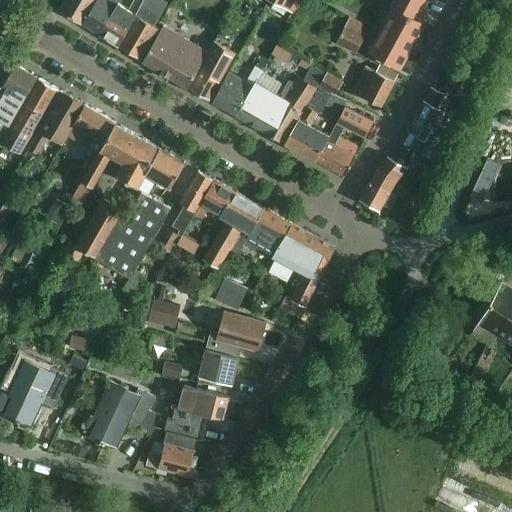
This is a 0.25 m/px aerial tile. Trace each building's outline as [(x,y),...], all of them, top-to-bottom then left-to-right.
[(81,23),(94,0),(63,0),(58,9),(81,23)] [(99,34),(117,3),(118,0),(113,0),(94,0),(81,23),(99,34)] [(135,14),(142,1),(139,0),(134,0),(129,11),(117,3),(99,34),(117,46),(136,15),(135,14)] [(159,17),(146,9),(150,0),(142,0),(142,1),(135,14),(136,15),(117,46),(138,59),(156,28),(154,27),(159,17)] [(270,0),(291,11),(296,0),(270,0)] [(423,26),(412,20),(422,0),(393,0),(381,23),(385,25),(370,53),(400,69),(423,26)] [(362,25),(349,18),(336,43),(355,54),(367,31),(361,27),(362,25)] [(204,26),(197,39),(210,47),(217,34),(204,26)] [(142,61),(164,74),(186,88),(207,53),(162,27),(142,61)] [(214,41),(188,88),(209,100),(235,53),(214,41)] [(301,60),(298,65),(308,71),(311,66),(301,60)] [(0,139),(6,129),(37,77),(15,64),(0,89),(0,120),(1,121),(0,122),(0,139)] [(235,116),(254,83),(263,67),(259,65),(258,68),(255,66),(246,82),(228,72),(212,102),(235,116)] [(379,74),(372,71),(365,67),(352,93),(380,107),(397,75),(382,67),(379,74)] [(315,84),(320,75),(310,69),(305,79),(315,84)] [(319,86),(335,95),(342,83),(326,75),(319,86)] [(283,144),(308,102),(316,87),(296,76),(292,83),(288,81),(280,94),(281,95),(280,97),(266,89),(266,90),(254,83),(235,116),(283,144)] [(62,92),(57,89),(38,78),(8,130),(6,129),(0,139),(0,142),(19,154),(49,103),(54,106),(62,92)] [(436,109),(444,95),(432,87),(398,143),(416,153),(432,129),(429,128),(439,111),(436,109)] [(317,112),(319,114),(324,105),(339,113),(346,102),(331,94),(330,95),(318,88),(309,103),(308,102),(283,144),(315,160),(326,140),(328,137),(309,126),(317,112)] [(59,147),(66,135),(84,105),(62,92),(54,106),(29,149),(37,154),(43,142),(41,141),(45,134),(57,141),(55,145),(59,147)] [(104,142),(114,123),(84,105),(66,135),(98,153),(104,142)] [(344,106),(336,122),(345,127),(365,137),(373,120),(344,106)] [(326,140),(315,160),(344,176),(359,147),(340,137),(345,127),(336,122),(328,137),(326,140)] [(120,161),(135,135),(114,123),(104,142),(98,153),(71,198),(81,204),(110,155),(120,161)] [(145,173),(159,148),(135,135),(120,161),(122,163),(116,174),(137,187),(145,173)] [(427,143),(422,153),(431,158),(436,148),(427,143)] [(159,148),(145,173),(170,188),(184,163),(159,148)] [(396,181),(406,168),(387,156),(376,170),(371,179),(390,191),(396,181)] [(414,156),(408,163),(414,168),(420,161),(414,156)] [(486,161),(479,176),(490,182),(497,167),(486,161)] [(200,203),(214,180),(198,171),(179,202),(184,205),(172,226),(179,230),(177,234),(182,237),(183,235),(196,211),(201,204),(200,203)] [(377,215),(390,191),(371,179),(356,203),(377,215)] [(220,216),(234,192),(214,180),(200,203),(201,204),(196,211),(201,214),(205,207),(220,216)] [(129,276),(147,245),(170,207),(142,191),(128,214),(123,211),(97,258),(129,276)] [(237,254),(243,244),(264,208),(234,192),(220,216),(227,220),(204,259),(218,268),(229,249),(237,254)] [(276,203),(301,216),(306,207),(281,194),(276,203)] [(4,195),(0,201),(0,218),(11,200),(4,195)] [(55,199),(45,217),(56,224),(66,205),(55,199)] [(97,258),(123,211),(102,199),(76,245),(70,242),(64,252),(78,260),(84,250),(97,258)] [(274,252),(291,223),(264,208),(243,244),(256,252),(261,244),(274,252)] [(335,247),(307,232),(291,223),(274,252),(272,257),(275,258),(268,273),(287,282),(294,269),(304,274),(291,299),(285,296),(279,307),(299,318),(318,281),(335,247)] [(182,237),(177,245),(194,255),(200,244),(183,235),(182,237)] [(17,245),(9,259),(31,270),(38,256),(17,245)] [(251,290),(260,271),(241,261),(231,280),(251,290)] [(138,263),(123,288),(144,300),(159,275),(138,263)] [(214,294),(222,280),(210,273),(202,287),(214,294)] [(247,288),(224,278),(215,299),(238,309),(247,288)] [(511,294),(497,286),(468,337),(486,348),(487,348),(492,339),(511,349),(511,294)] [(163,300),(178,304),(181,292),(167,288),(163,300)] [(155,316),(174,321),(179,305),(160,300),(155,316)] [(238,358),(240,349),(241,347),(257,351),(264,322),(223,311),(217,333),(210,331),(205,349),(238,358)] [(75,318),(72,329),(94,335),(96,324),(75,318)] [(71,336),(69,347),(80,349),(82,339),(71,336)] [(152,344),(168,349),(170,341),(155,337),(152,344)] [(477,385),(496,354),(486,348),(467,379),(477,385)] [(232,384),(238,358),(205,349),(202,363),(197,362),(194,374),(232,384)] [(20,420),(31,426),(43,402),(54,407),(69,374),(53,367),(51,372),(25,360),(8,396),(12,398),(3,415),(19,423),(20,420)] [(169,375),(183,379),(187,366),(172,363),(169,375)] [(409,374),(397,368),(392,381),(403,387),(409,374)] [(105,443),(116,448),(127,424),(138,430),(155,397),(138,389),(135,394),(110,381),(93,417),(97,419),(88,437),(104,445),(105,443)] [(204,428),(207,416),(223,420),(229,397),(196,389),(193,402),(188,401),(186,409),(175,406),(172,418),(167,417),(167,418),(161,416),(156,428),(166,430),(166,431),(196,439),(197,439),(200,427),(204,428)] [(150,410),(140,430),(150,435),(160,415),(150,410)] [(511,464),(511,437),(481,425),(472,448),(511,464)] [(194,451),(196,439),(166,431),(162,445),(153,442),(151,451),(149,451),(146,464),(187,475),(194,451)] [(72,453),(82,457),(85,449),(75,445),(72,453)] [(511,511),(511,485),(509,485),(500,511),(511,511)]
